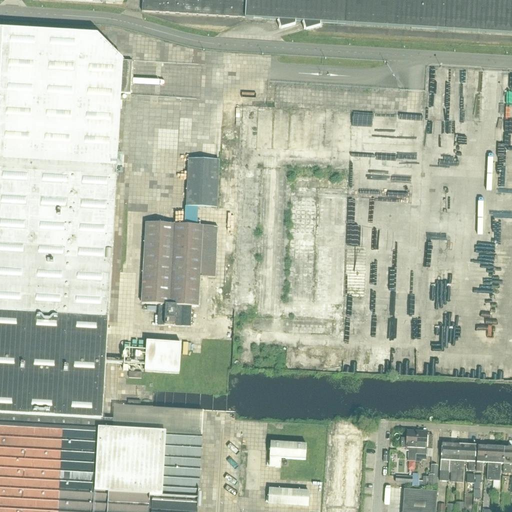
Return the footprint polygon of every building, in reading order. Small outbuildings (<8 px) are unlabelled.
[(511,0),(58,0),(123,4),(123,0),(142,0),(142,13),(279,21),(281,29),(295,24),(295,22),(303,23),(305,30),(320,26),(320,24),(511,35),(511,0)] [(197,511),(202,437),(101,431),(101,422),(102,422),(103,420),(102,420),(103,402),(104,402),(104,400),(103,400),(104,382),(105,382),(105,380),(104,380),(106,362),(106,360),(107,342),(107,340),(108,321),(117,168),(123,62),(98,36),(0,30),(0,511),(197,511)] [(189,160),(187,208),(217,209),(219,162),(189,160)] [(143,305),(161,306),(160,327),(192,328),(193,308),(200,308),(202,278),(217,279),(219,228),(147,224),(143,305)] [(509,287),(509,274),(496,273),(495,287),(509,287)] [(495,303),(495,319),(506,318),(505,302),(495,303)] [(426,323),(417,323),(416,351),(425,351),(426,323)] [(181,345),(147,343),(145,373),(179,375),(181,345)] [(393,358),(393,350),(374,349),(374,357),(393,358)] [(416,450),(417,433),(407,432),(407,440),(401,439),(401,449),(416,450)] [(346,434),(331,433),(329,470),(344,471),(346,434)] [(427,433),(417,433),(416,450),(416,455),(426,456),(427,450),(432,451),(433,437),(427,436),(427,433)] [(344,471),(359,471),(361,435),(346,434),(344,471)] [(307,447),(271,444),(269,468),(281,469),(281,460),(306,462),(307,447)] [(448,473),(450,445),(442,444),(440,473),(439,482),(448,483),(449,473),(448,473)] [(458,462),(459,446),(450,445),(448,473),(449,473),(451,473),(450,483),(457,484),(458,462)] [(466,463),(467,446),(459,446),(458,462),(457,484),(463,484),(464,463),(466,463)] [(467,446),(466,463),(469,463),(468,472),(474,472),(476,447),(467,446)] [(476,472),(479,473),(482,473),(483,463),(486,464),(487,447),(477,447),(476,472)] [(495,448),(487,447),(486,464),(488,464),(487,481),(493,481),(495,448)] [(503,465),(504,448),(495,448),(493,481),(493,489),(499,489),(501,465),(503,465)] [(511,448),(504,448),(503,465),(506,465),(505,474),(511,475),(511,459),(511,448)] [(428,487),(437,487),(438,466),(431,466),(431,476),(428,476),(428,478),(423,477),(423,483),(419,482),(419,475),(413,475),(412,488),(428,488),(428,487)] [(329,470),(328,507),(343,508),(344,471),(329,470)] [(358,508),(359,471),(344,471),(343,508),(358,508)] [(467,484),(474,485),(475,476),(467,475),(467,484)] [(481,476),(475,476),(474,485),(473,490),(478,490),(479,484),(481,484),(481,476)] [(435,511),(437,493),(404,491),(402,511),(435,511)] [(268,505),(309,507),(310,495),(269,492),(268,505)]
